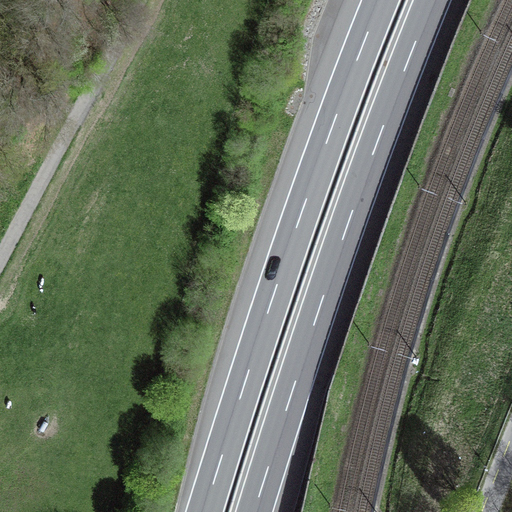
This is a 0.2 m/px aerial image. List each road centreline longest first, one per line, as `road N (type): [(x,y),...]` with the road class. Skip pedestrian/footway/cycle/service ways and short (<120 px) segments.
road 1 (motorway): [(254,511),(346,227),(432,0)]
road 2 (motorway): [(380,0),(204,511)]
